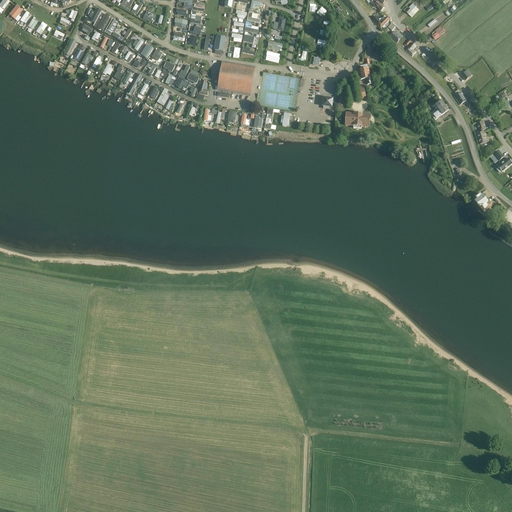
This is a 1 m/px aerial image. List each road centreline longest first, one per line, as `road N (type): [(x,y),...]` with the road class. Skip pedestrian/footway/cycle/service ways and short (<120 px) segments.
road 1 (track): [(0,374),(70,397),(289,426),(309,417),(342,430),(459,448),(511,493)]
road 2 (tertiary): [(511,204),(484,177),(446,96),(374,28)]
road 3 (residential): [(511,153),(405,32),(391,0)]
